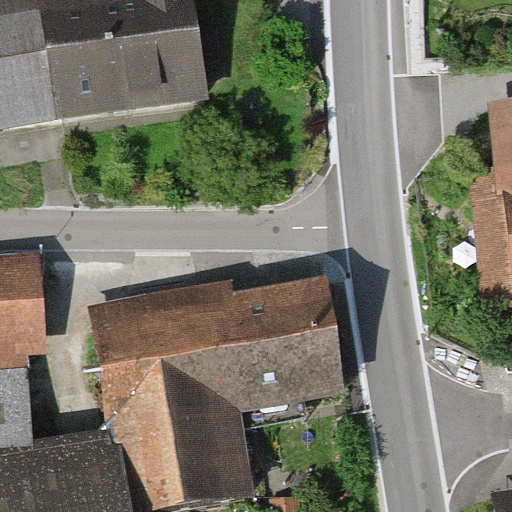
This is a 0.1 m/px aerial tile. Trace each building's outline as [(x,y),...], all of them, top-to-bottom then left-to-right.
[(92,0),(46,7),(63,118),(207,98),(202,64),(219,62),(215,32),(197,34),(191,0),(92,0)] [(46,7),(0,13),(0,128),(63,118),(46,7)] [(511,117),(483,121),(502,328),(511,326),(511,117)] [(35,277),(0,279),(0,442),(30,441),(23,341),(40,340),(35,277)] [(328,297),(98,338),(119,473),(0,491),(0,511),(204,511),(248,505),(234,412),(345,393),(328,297)]
